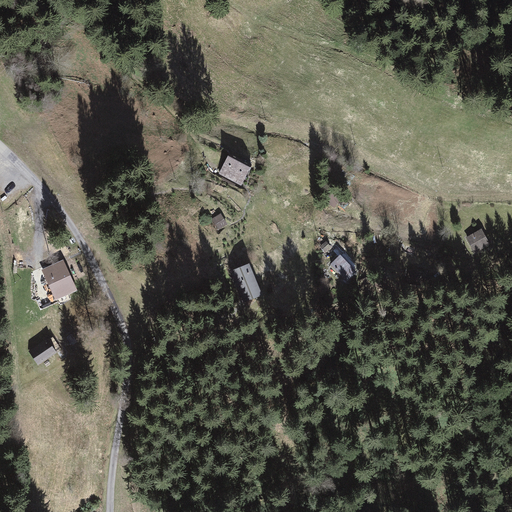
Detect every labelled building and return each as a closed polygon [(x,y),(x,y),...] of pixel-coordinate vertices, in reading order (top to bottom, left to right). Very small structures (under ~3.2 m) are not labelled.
[(229,156),(220,175),(243,186),(252,166),(229,156)] [(221,214),(211,220),(218,230),(228,224),(221,214)] [(482,229),(465,237),(473,253),(490,245),(482,229)] [(327,242),(320,247),(325,253),(332,248),(327,242)] [(342,255),(330,266),(345,282),(357,271),(342,255)] [(64,260),(42,270),(53,294),(39,300),(44,311),(60,304),(58,299),(77,290),(64,260)] [(250,263),(231,271),(244,303),(263,295),(250,263)] [(422,275),(411,273),(409,283),(420,285),(422,275)] [(49,343),(30,356),(37,366),(56,354),(49,343)]
